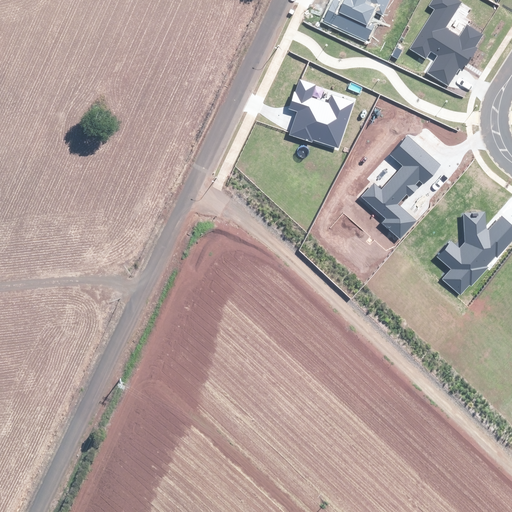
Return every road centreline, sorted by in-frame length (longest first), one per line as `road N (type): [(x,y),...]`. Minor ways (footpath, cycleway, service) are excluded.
road 1 (unclassified): [(281,0),(36,511)]
road 2 (unknown): [(195,180),(511,463)]
